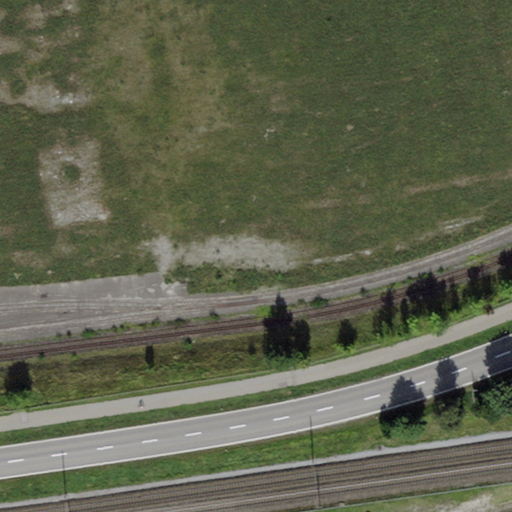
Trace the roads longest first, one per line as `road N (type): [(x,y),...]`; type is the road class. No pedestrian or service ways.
road 1 (primary): [(511,351),(289,417),(0,462)]
road 2 (unknown): [(0,323),(185,313),(376,280),(511,241)]
